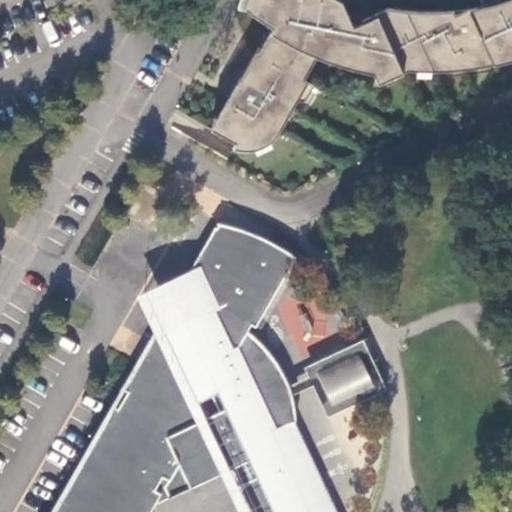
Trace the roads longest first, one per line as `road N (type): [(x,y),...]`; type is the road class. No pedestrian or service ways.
road 1 (residential): [(26,248),(114,89)]
road 2 (residential): [(114,89),(150,107),(223,0)]
road 3 (residential): [(113,26),(0,78)]
